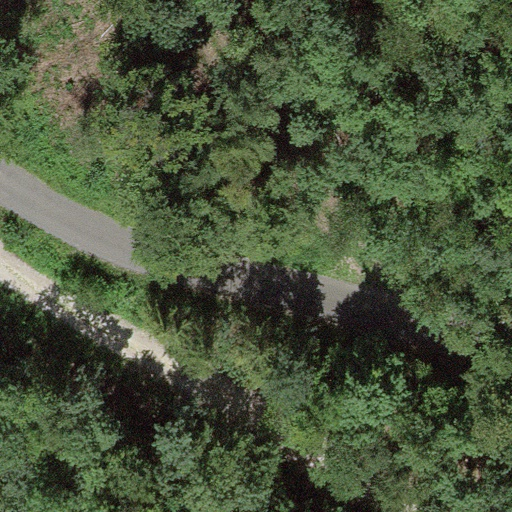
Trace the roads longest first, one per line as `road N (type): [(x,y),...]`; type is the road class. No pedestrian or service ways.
road 1 (unclassified): [(511,361),(74,231),(0,186)]
road 2 (track): [(0,273),(412,511)]
road 3 (track): [(355,314),(176,0)]
